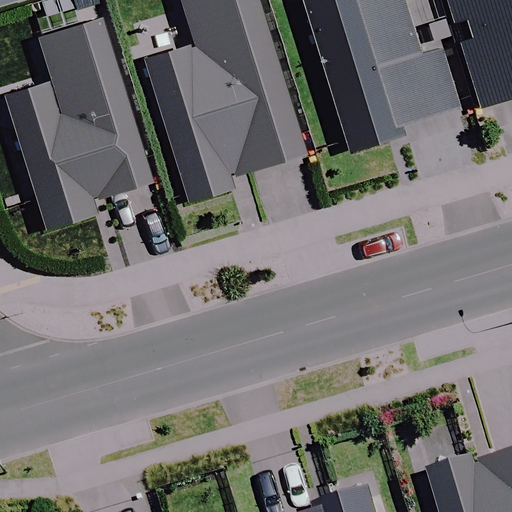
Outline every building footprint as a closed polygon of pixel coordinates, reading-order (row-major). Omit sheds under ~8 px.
[(144,64),(187,205),(231,191),(227,180),(304,157),(255,0),(178,0),(194,48),(144,64)] [(299,0),(347,155),(400,139),(397,128),(456,110),(439,54),(417,60),(398,0),(299,0)] [(511,0),(444,0),(479,112),(511,102),(511,0)] [(147,185),(98,24),(37,42),(51,86),(3,100),(44,232),(95,217),(90,202),(147,185)] [(467,458),(424,471),(436,511),(511,511),(511,451),(469,465),(467,458)] [(311,510),(305,511),(369,511),(363,490),(310,506),(311,510)]
